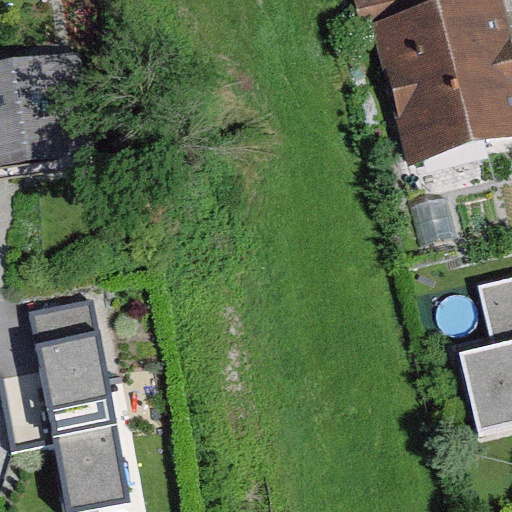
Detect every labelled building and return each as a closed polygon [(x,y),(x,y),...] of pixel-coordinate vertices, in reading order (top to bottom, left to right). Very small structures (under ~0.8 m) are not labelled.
[(511,0),(493,0),(391,24),(425,165),(511,144),(511,0)] [(0,61),(0,167),(109,154),(96,49),(0,61)] [(506,352),(511,350),(511,283),(492,289),(506,352)] [(42,316),(49,352),(113,341),(107,304),(42,316)] [(113,341),(49,352),(52,371),(66,447),(77,511),(127,511),(144,509),(113,341)] [(511,350),(506,352),(474,359),(491,436),(511,431),(511,350)] [(52,371),(10,379),(24,455),(66,447),(52,371)]
